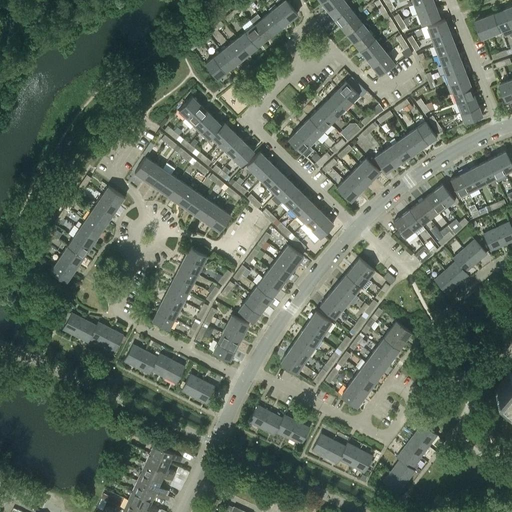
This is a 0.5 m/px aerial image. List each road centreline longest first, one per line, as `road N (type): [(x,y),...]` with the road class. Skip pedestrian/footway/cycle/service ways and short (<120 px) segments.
road 1 (residential): [(357,227),(253,123),(303,62)]
road 2 (residential): [(245,379),(125,318),(119,298),(142,245)]
road 3 (residential): [(251,369),(312,276),(357,227)]
road 4 (residential): [(357,227),(456,146),(500,128)]
road 5 (residential): [(500,128),(449,0)]
road 6 (residential): [(359,427),(251,369)]
road 7 (residential): [(359,427),(380,394),(402,392),(408,411),(381,439)]
